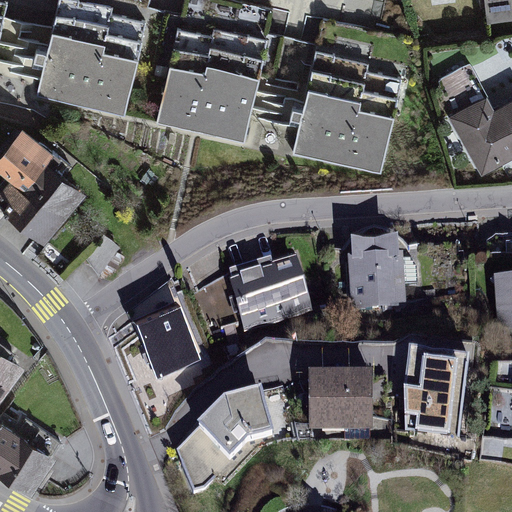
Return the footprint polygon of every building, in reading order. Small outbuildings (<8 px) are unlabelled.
[(60,0),(39,103),(125,121),(150,0),(60,0)] [(184,0),(159,128),(246,146),(274,9),(232,0),(184,0)] [(296,156),(384,174),(412,37),(324,19),(296,156)] [(487,171),(511,156),(511,100),(496,110),(489,97),(455,117),(487,171)] [(59,161),(27,135),(0,168),(0,175),(13,186),(3,198),(20,212),(13,221),(48,249),(88,200),(52,170),(59,161)] [(401,253),(349,257),(353,316),(406,312),(401,253)] [(231,286),(247,338),(311,319),(296,267),(231,286)] [(511,275),(495,276),(498,332),(511,331),(511,275)] [(201,372),(181,317),(134,334),(153,388),(201,372)] [(0,408),(29,368),(0,346),(0,408)] [(469,365),(410,358),(403,444),(458,454),(469,365)] [(374,377),(309,379),(310,434),(376,433),(374,377)] [(267,391),(272,420),(282,418),(277,390),(267,391)] [(273,440),(260,398),(227,407),(178,457),(194,500),(225,484),(273,440)] [(60,461),(1,424),(0,424),(0,478),(35,500),(60,461)]
